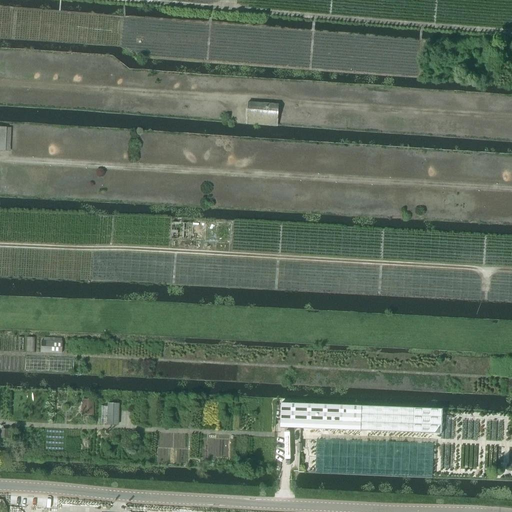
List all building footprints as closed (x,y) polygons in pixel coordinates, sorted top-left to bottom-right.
[(247,103),(246,117),(245,125),(275,127),(276,119),(277,105),(247,103)] [(170,239),(230,242),(231,223),(192,222),(192,224),(171,223),(170,239)] [(26,337),(26,352),(35,352),(35,338),(26,337)] [(62,345),(61,338),(43,338),(43,341),(41,341),(40,353),(61,354),(62,348),(59,348),(60,345),(62,345)] [(281,403),(280,428),(361,431),(362,406),(305,404),(305,401),(293,400),(293,404),(281,403)] [(80,415),(92,415),(93,403),(80,402),(80,415)] [(118,425),(119,404),(107,403),(106,425),(118,425)] [(362,406),(361,431),(441,434),(442,410),(362,406)] [(0,429),(0,437),(8,438),(9,430),(0,429)]
